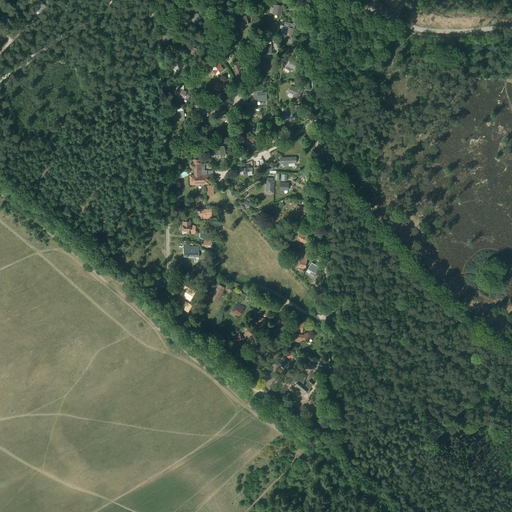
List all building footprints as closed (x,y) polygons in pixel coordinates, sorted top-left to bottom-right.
[(39,12),(46,6),(40,1),(34,7),(39,12)] [(284,7),(274,4),(272,14),(281,16),(282,10),(283,11),(284,7)] [(194,18),(191,20),(196,25),(201,20),(196,15),(197,14),(196,13),(192,16),(194,18)] [(240,27),(249,24),(247,16),(242,17),(242,19),(238,20),(240,27)] [(285,21),(282,33),(285,34),(286,35),(286,38),(290,39),(291,36),(292,36),(294,29),(293,29),(295,23),(292,23),(285,21)] [(164,47),(170,39),(165,36),(159,43),(164,47)] [(266,45),(263,45),(263,54),(272,54),(271,45),(268,45),(266,45)] [(196,48),(191,46),(188,53),(194,55),(196,48)] [(175,70),(182,67),(179,57),(169,60),(171,66),(173,65),(175,70)] [(203,71),(206,76),(213,71),(216,76),(224,70),(216,59),(209,64),(210,66),(203,71)] [(296,71),(300,65),(291,59),(290,62),(289,62),(289,63),(285,68),(290,71),(292,68),(296,71)] [(237,77),(245,74),(243,70),(241,71),(238,64),(233,66),(237,77)] [(296,88),(291,85),(288,92),(294,95),(293,96),(300,99),(304,89),(297,86),(296,88)] [(187,92),(178,87),(174,94),(183,99),(187,92)] [(259,100),(266,100),(266,92),(262,92),(262,91),(255,91),(255,99),(258,99),(259,100)] [(209,109),(200,105),(198,113),(207,116),(209,109)] [(173,117),(172,117),(172,118),(173,118),(173,120),(179,119),(179,120),(184,120),(183,111),(179,111),(180,112),(172,113),(173,117)] [(284,120),(293,118),(291,111),(282,113),(284,120)] [(230,127),(234,123),(230,118),(232,117),(227,112),(222,116),(227,121),(226,122),(230,127)] [(245,140),(251,145),(256,138),(250,133),(245,140)] [(277,138),(271,134),(267,139),(273,143),(277,138)] [(219,150),(213,151),(214,155),(219,154),(220,157),(225,156),(223,146),(218,146),(219,150)] [(281,166),(287,166),(286,163),(295,163),(295,157),(281,158),(281,166)] [(200,164),(200,160),(194,160),(194,164),(190,164),(190,169),(194,168),(194,171),(204,171),(204,170),(204,164),(200,164)] [(242,166),(242,168),(243,172),(243,175),(247,174),(247,172),(252,171),(251,168),(249,168),(249,165),(242,166)] [(207,183),(207,170),(204,170),(204,171),(194,171),(194,176),(191,176),(191,184),(204,183),(207,183)] [(265,180),(265,185),(266,185),(266,191),(274,192),(274,181),(272,181),(273,178),(267,178),(267,180),(265,180)] [(280,182),(279,191),(284,192),(284,190),(288,191),(289,183),(280,182)] [(213,193),(213,186),(206,186),(207,204),(207,207),(213,207),(213,203),(212,203),(212,199),(226,199),(226,193),(213,193)] [(295,212),(295,214),(299,216),(300,213),(305,215),(306,208),(296,205),(295,212)] [(203,210),(203,209),(201,209),(201,219),(211,218),(211,210),(203,210)] [(190,228),(190,221),(182,221),(183,232),(188,232),(188,234),(194,234),(194,231),(195,231),(195,228),(190,228)] [(301,230),(296,239),(301,242),(306,233),(301,230)] [(306,233),(301,242),(305,244),(308,239),(310,235),(306,233)] [(184,250),(184,254),(187,254),(187,257),(199,257),(198,246),(190,247),(190,244),(184,244),(184,250)] [(298,259),(297,259),(296,267),(305,269),(307,261),(308,255),(300,253),(298,259)] [(309,269),(314,273),(315,273),(319,266),(318,267),(311,262),(312,261),(311,261),(310,264),(307,268),(307,269),(307,268),(309,269)] [(217,303),(223,291),(225,288),(219,285),(217,288),(216,287),(210,299),(217,303)] [(189,303),(191,301),(196,292),(185,286),(180,294),(188,299),(186,302),(185,301),(181,309),(188,312),(192,305),(189,303)] [(244,309),(238,305),(238,307),(234,304),(230,311),(238,317),(244,309)] [(266,319),(259,316),(256,324),(258,325),(258,326),(261,327),(261,326),(263,327),(262,329),(264,329),(267,320),(266,320),(266,319)] [(296,322),(295,331),(302,332),(303,323),(296,322)] [(281,327),(276,327),(276,334),(278,334),(278,337),(285,337),(285,334),(286,334),(286,326),(281,327)] [(251,338),(256,332),(249,327),(244,333),(251,338)] [(292,333),(291,340),(295,341),(295,342),(299,342),(299,341),(307,342),(309,333),(304,332),(304,335),(296,333),(292,333)] [(245,338),(239,334),(237,337),(235,335),(231,341),(240,348),(244,342),(243,341),(245,338)] [(305,359),(302,369),(309,371),(312,362),(305,359)] [(293,387),(302,395),(306,392),(307,393),(309,391),(307,390),(309,388),(312,385),(308,382),(305,385),(304,384),(305,379),(303,376),(300,380),(298,381),(297,380),(295,382),(296,383),(293,387)]
